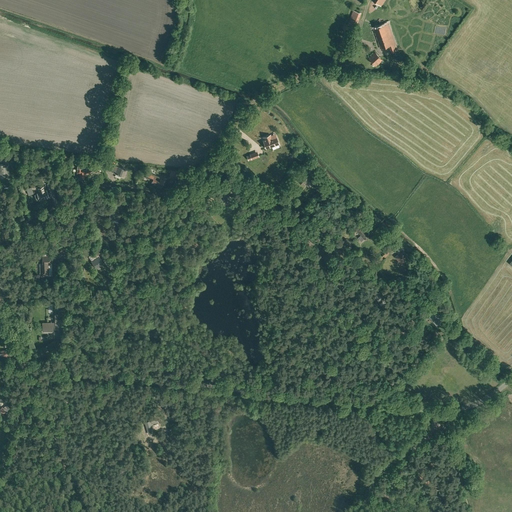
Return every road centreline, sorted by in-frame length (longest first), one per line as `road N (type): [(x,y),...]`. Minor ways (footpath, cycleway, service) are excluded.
road 1 (track): [(162,198),(206,172),(255,96),(0,8)]
road 2 (unclassified): [(434,410),(30,369)]
road 3 (track): [(30,369),(68,342),(162,198),(113,186),(0,233)]
road 4 (track): [(212,163),(323,252),(356,253),(361,269),(370,262),(364,255)]
road 5 (unclassified): [(255,96),(354,54),(369,0)]
road 6 (track): [(83,511),(30,369)]
road 7 (unclassified): [(362,511),(379,474),(429,435),(434,410)]
